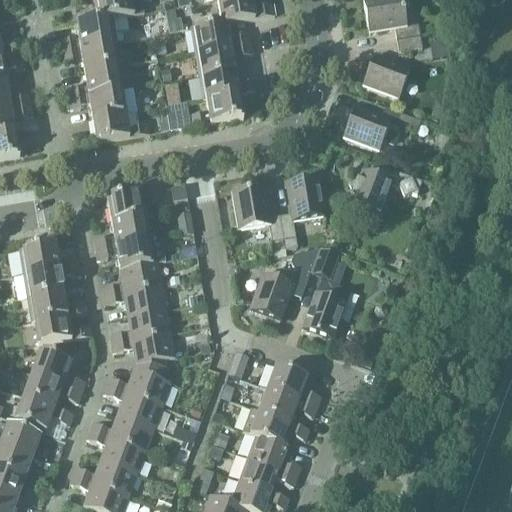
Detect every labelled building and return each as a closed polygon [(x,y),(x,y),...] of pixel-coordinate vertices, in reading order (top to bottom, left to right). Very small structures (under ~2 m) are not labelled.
[(104,0),(93,2),(97,25),(97,26),(112,23),(112,24),(134,20),(131,4),(141,3),(141,5),(152,3),(151,0),(104,0)] [(246,0),(217,5),(221,28),(221,29),(227,28),(275,20),(273,8),(262,10),(263,13),(253,14),(250,0),(246,0)] [(394,33),(396,45),(420,41),(418,28),(406,31),(400,0),(398,0),(363,6),(368,37),(394,33)] [(58,45),(60,56),(116,47),(112,24),(112,23),(97,26),(97,25),(76,29),(78,44),(69,46),(68,43),(58,45)] [(191,33),(195,58),(251,48),(249,37),(239,39),(239,41),(229,43),(227,28),(221,29),(221,28),(191,33)] [(420,41),(396,45),(398,56),(422,52),(420,41)] [(81,62),(84,77),(120,70),(116,47),(60,56),(62,67),(72,66),(72,63),(81,62)] [(195,58),(199,81),(235,75),(232,60),(242,58),(242,61),(253,59),(251,48),(195,58)] [(0,66),(23,62),(21,51),(11,53),(11,55),(1,57),(0,49),(0,66)] [(362,90),(398,104),(409,74),(373,61),(362,90)] [(0,66),(0,90),(7,90),(5,75),(14,73),(15,75),(25,74),(23,62),(0,66)] [(66,92),(68,104),(121,95),(124,95),(120,70),(84,77),(86,91),(77,93),(76,91),(66,92)] [(203,105),(206,105),(206,104),(239,99),(259,96),(257,84),(247,86),(247,88),(237,90),(235,75),(199,81),(203,105)] [(0,90),(0,115),(31,110),(29,99),(19,100),(19,103),(9,104),(7,90),(0,90)] [(121,95),(68,104),(70,115),(80,113),(80,111),(89,109),(92,124),(125,118),(121,95)] [(206,104),(206,105),(208,119),(199,121),(198,118),(188,120),(190,132),(243,123),(239,99),(206,104)] [(0,139),(15,137),(13,122),(22,120),(23,123),(33,121),(31,110),(0,115),(0,139)] [(343,143),(379,156),(390,127),(354,113),(343,143)] [(394,128),(416,136),(420,125),(398,117),(394,128)] [(125,118),(92,124),(96,148),(149,139),(147,127),(137,129),(137,131),(127,133),(125,118)] [(15,137),(0,139),(0,164),(19,161),(15,137)] [(362,176),(349,212),(378,223),(392,187),(362,176)] [(395,188),(418,196),(422,185),(400,177),(395,188)] [(291,219),(279,221),(283,244),(295,242),(292,226),(323,221),(317,183),(286,189),(291,219)] [(283,244),(279,221),(268,223),(263,192),(232,198),(238,236),(269,230),(271,246),(283,244)] [(107,203),(111,227),(144,222),(144,221),(141,207),(151,205),(151,207),(162,206),(160,194),(107,203)] [(93,243),(95,254),(151,245),(147,221),(144,221),(144,222),(111,227),(113,242),(104,244),(103,241),(93,243)] [(117,262),(119,274),(155,268),(151,245),(95,254),(97,265),(117,262)] [(19,255),(23,280),(79,270),(77,259),(67,261),(67,263),(58,265),(55,249),(19,255)] [(312,279),(329,285),(337,261),(320,254),(312,279)] [(263,279),(250,315),(279,326),(289,299),(301,303),(318,256),(316,255),(294,259),(289,272),(298,275),(292,290),(263,279)] [(102,293),(103,302),(162,292),(158,267),(155,268),(119,274),(122,289),(102,293)] [(23,280),(27,303),(63,297),(61,282),(70,281),(71,283),(81,281),(79,270),(23,280)] [(302,334),(332,345),(345,309),(349,297),(320,286),(315,298),(302,334)] [(125,307),(127,322),(166,315),(162,292),(103,302),(104,311),(125,307)] [(31,328),(34,327),(34,326),(67,321),(87,318),(85,306),(75,308),(75,311),(66,312),(63,297),(27,303),(31,328)] [(110,340),(111,349),(170,339),(166,315),(127,322),(130,337),(110,340)] [(34,326),(34,327),(38,351),(91,342),(89,330),(79,332),(79,334),(70,336),(67,321),(34,326)] [(133,355),(135,370),(165,364),(165,365),(174,363),(170,339),(111,349),(113,358),(133,355)] [(40,357),(31,380),(81,398),(85,388),(75,384),(75,386),(65,383),(71,368),(40,357)] [(109,383),(106,391),(162,412),(170,389),(162,386),(167,373),(165,365),(165,364),(135,370),(128,390),(109,383)] [(275,371),(267,394),(317,413),(321,402),(311,398),(311,401),(301,397),(307,383),(275,371)] [(31,380),(23,402),(54,414),(54,413),(59,399),(68,403),(68,405),(78,409),(81,398),(31,380)] [(122,407),(116,421),(153,434),(162,412),(106,391),(103,400),(122,407)] [(267,394),(259,417),(290,428),(295,414),(304,417),(303,420),(313,423),(317,413),(267,394)] [(54,414),(23,402),(14,425),(45,437),(51,422),(60,425),(59,428),(69,431),(73,420),(54,413),(54,414)] [(250,440),(255,442),(255,441),(282,451),(282,450),(287,437),(296,440),(295,442),(305,446),(309,435),(290,428),(259,417),(250,440)] [(92,428),(89,436),(145,457),(153,434),(116,421),(111,435),(92,428)] [(7,429),(0,447),(0,450),(32,462),(40,441),(7,429)] [(185,446),(193,449),(197,438),(189,435),(185,446)] [(105,452),(100,466),(137,480),(145,457),(89,436),(86,445),(105,452)] [(216,440),(212,450),(219,453),(223,442),(216,440)] [(255,442),(247,463),(278,475),(287,452),(282,450),(282,451),(255,441),(255,442)] [(0,450),(0,473),(24,482),(32,462),(0,450)] [(247,463),(239,486),(270,498),(270,497),(278,475),(247,463)] [(75,473),(72,481),(128,502),(137,480),(100,466),(95,480),(75,473)] [(291,470),(286,469),(283,477),(298,482),(302,472),(292,468),(291,470)] [(0,473),(0,496),(17,503),(24,482),(0,473)] [(298,482),(283,477),(280,485),(284,489),(294,493),(298,482)] [(124,511),(128,502),(72,481),(69,490),(88,497),(83,511),(84,511),(124,511)] [(239,486),(231,508),(230,509),(239,511),(264,511),(267,506),(276,509),(275,511),(276,511),(286,511),(289,504),(270,497),(270,498),(239,486)] [(0,496),(0,511),(13,511),(17,503),(0,496)] [(210,500),(205,511),(239,511),(230,509),(231,508),(210,500)]
